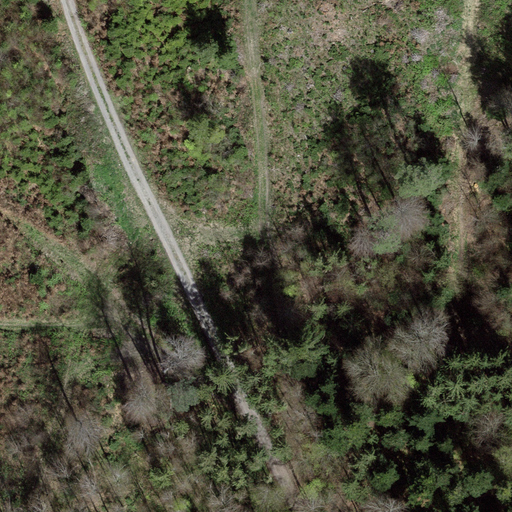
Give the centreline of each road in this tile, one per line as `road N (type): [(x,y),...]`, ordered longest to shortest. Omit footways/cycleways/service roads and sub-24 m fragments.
road 1 (track): [(294,511),(110,114),(70,0)]
road 2 (track): [(0,325),(138,333),(245,405)]
